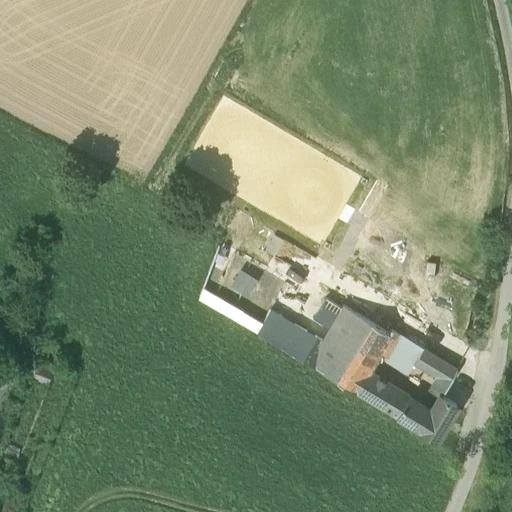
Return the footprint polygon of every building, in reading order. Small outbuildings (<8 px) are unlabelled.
[(274,235),(269,250),(278,253),(272,269),(287,275),(290,268),(309,275),(316,257),(296,249),(302,233),(289,228),(284,239),(274,235)] [(273,286),(267,296),(259,291),(256,298),(271,307),(286,279),(270,271),(265,282),(273,286)] [(261,326),(202,292),(199,299),(257,333),(261,326)] [(364,318),(342,305),(328,328),(350,342),(364,318)] [(257,333),(256,334),(268,341),(281,317),(270,310),(261,326),(257,333)] [(321,341),(281,317),(268,341),(307,364),(321,341)] [(390,334),(364,318),(350,342),(375,357),(379,351),(390,334)] [(350,342),(328,328),(321,340),(343,354),(350,342)] [(392,330),(390,334),(379,351),(409,370),(413,363),(418,354),(415,352),(418,346),(392,330)] [(321,341),(307,364),(329,377),(343,354),(321,340),(321,341)] [(375,357),(350,342),(343,354),(368,369),(375,357)] [(448,364),(418,346),(415,352),(418,354),(413,363),(439,378),(448,364)] [(343,354),(329,377),(354,392),(366,372),(368,369),(343,354)] [(448,364),(439,378),(448,383),(456,369),(448,364)] [(429,411),(366,372),(354,392),(418,431),(429,411)] [(0,393),(1,394),(9,380),(0,374),(0,393)] [(429,411),(418,431),(435,441),(456,405),(439,395),(429,411)] [(25,438),(36,407),(23,402),(12,433),(25,438)]
